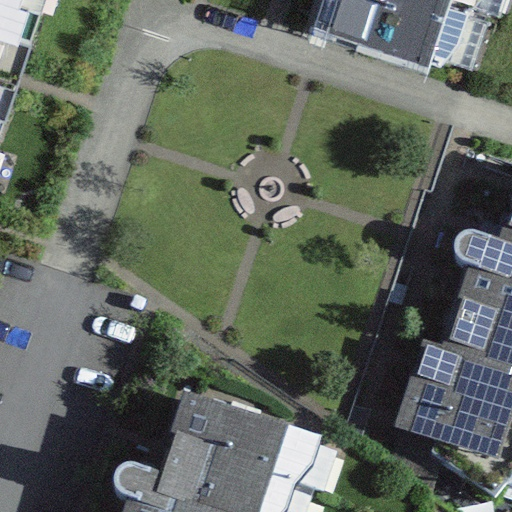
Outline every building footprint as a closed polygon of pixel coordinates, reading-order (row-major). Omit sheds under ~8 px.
[(0,0),(0,126),(42,0),(0,0)] [(467,10),(468,6),(449,0),(330,0),(326,15),(441,55),(443,53),(471,63),(487,17),(467,10)] [(449,0),(468,6),(472,1),(499,11),(502,0),(449,0)] [(511,218),(506,217),(499,240),(490,266),(511,272),(511,218)] [(499,240),(474,232),(468,232),(462,234),(458,238),(455,243),(454,249),(455,254),(458,259),(463,263),(469,265),(488,271),(490,266),(499,240)] [(469,265),(454,307),(511,326),(511,272),(490,266),(488,271),(469,265)] [(424,339),(421,349),(511,379),(511,326),(454,307),(442,345),(424,339)] [(511,379),(421,349),(405,397),(511,432),(511,379)] [(164,446),(293,489),(312,467),(322,439),(183,392),(164,446)] [(398,429),(388,459),(431,493),(441,465),(491,505),(505,487),(511,488),(511,432),(405,397),(394,428),(398,429)] [(156,471),(148,492),(206,511),(283,511),(285,511),(293,489),(164,446),(156,471)] [(156,471),(133,463),(127,464),(122,467),(117,471),(115,476),(113,482),(114,488),(117,494),(121,498),(127,500),(144,506),(148,492),(156,471)] [(127,500),(122,511),(206,511),(148,492),(144,506),(127,500)]
